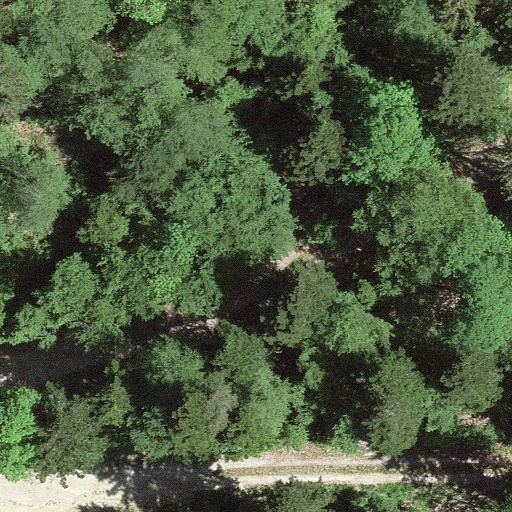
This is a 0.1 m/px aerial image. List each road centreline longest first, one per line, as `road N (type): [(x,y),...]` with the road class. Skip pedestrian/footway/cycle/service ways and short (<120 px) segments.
road 1 (track): [(0,423),(285,224),(511,100)]
road 2 (track): [(511,478),(0,474)]
